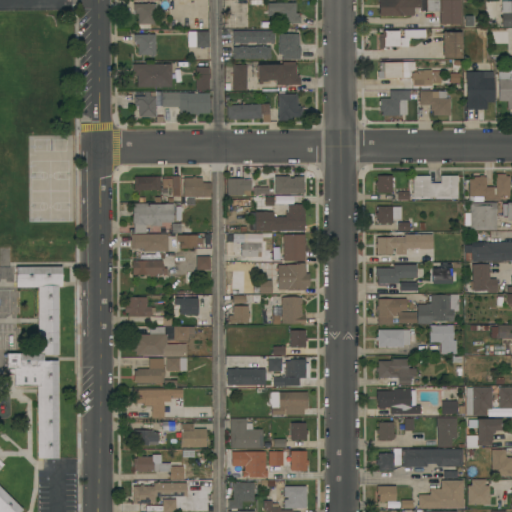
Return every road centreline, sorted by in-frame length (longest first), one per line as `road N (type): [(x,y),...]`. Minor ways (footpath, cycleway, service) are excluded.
road 1 (residential): [(342,0),(345,511)]
road 2 (residential): [(98,0),(101,511)]
road 3 (residential): [(100,149),(511,148)]
